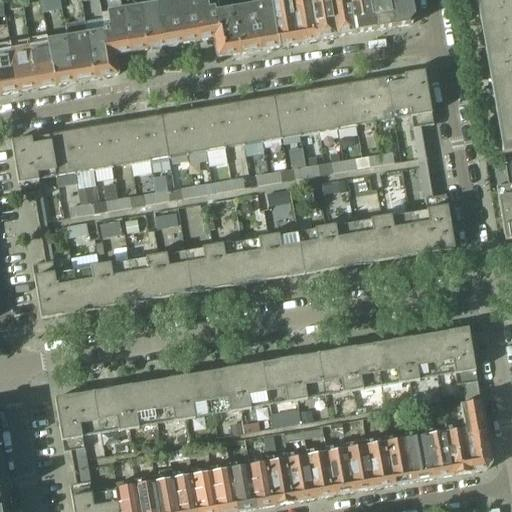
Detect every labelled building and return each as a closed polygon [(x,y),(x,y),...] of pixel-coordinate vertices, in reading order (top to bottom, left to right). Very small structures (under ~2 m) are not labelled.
[(52,9),(51,0),(47,0),(41,1),(42,11),(52,9)] [(195,43),(188,0),(185,0),(166,3),(173,47),(195,43)] [(206,0),(188,0),(195,43),(213,40),(213,43),(218,42),(214,13),(213,8),(208,9),(206,0)] [(271,0),(272,3),(279,49),(298,46),(291,0),(271,0)] [(310,0),(291,0),(298,46),(317,42),(310,0)] [(329,0),(310,0),(317,42),(336,39),(329,0)] [(329,0),(336,39),(354,36),(347,0),(329,0)] [(366,0),(347,0),(354,36),(372,33),(366,0)] [(392,29),(389,8),(387,0),(366,0),(372,33),(392,29)] [(511,0),(474,0),(477,9),(511,3),(511,0)] [(173,47),(166,3),(146,7),(154,50),(173,47)] [(272,3),(250,7),(258,52),(279,49),(272,3)] [(511,3),(477,9),(479,25),(511,19),(511,3)] [(414,20),(411,4),(389,8),(392,29),(409,27),(414,20)] [(154,50),(146,7),(119,11),(126,55),(154,50)] [(250,7),(232,10),(239,56),(258,52),(250,7)] [(232,10),(214,13),(218,42),(213,43),(216,60),(239,56),(232,10)] [(102,27),(102,31),(106,58),(113,57),(114,57),(126,55),(119,11),(105,14),(106,26),(102,27)] [(511,19),(479,25),(482,41),(511,36),(511,19)] [(102,31),(84,34),(92,81),(117,77),(114,57),(113,57),(106,58),(102,31)] [(84,34),(65,38),(72,84),(92,81),(84,34)] [(511,36),(482,41),(485,57),(511,52),(511,36)] [(45,38),(26,41),(33,91),(53,88),(45,41),(45,38)] [(65,38),(45,41),(53,88),(72,84),(65,38)] [(26,41),(8,44),(17,94),(33,91),(26,41)] [(8,44),(0,45),(0,96),(17,94),(8,44)] [(511,52),(485,57),(488,73),(511,69),(511,52)] [(511,69),(488,73),(490,90),(511,85),(511,69)] [(423,73),(405,76),(412,118),(410,118),(417,161),(425,160),(420,129),(433,127),(423,73)] [(405,76),(385,80),(392,122),(393,122),(393,121),(410,118),(412,118),(405,76)] [(385,80),(366,83),(374,125),(375,125),(374,124),(391,121),(391,122),(392,122),(385,80)] [(366,83),(348,86),(355,128),(356,128),(356,127),(372,124),(373,125),(374,125),(366,83)] [(511,85),(490,90),(493,106),(511,102),(511,85)] [(348,86),(329,89),(336,131),(337,131),(354,128),(355,128),(348,86)] [(329,89),(310,92),(318,135),(319,134),(335,131),(335,132),(336,131),(329,89)] [(310,92),(292,95),(299,138),(300,138),(300,137),(316,134),(317,135),(318,135),(310,92)] [(292,95),(273,99),(280,141),(281,141),(281,140),(298,137),(298,138),(299,138),(292,95)] [(273,99),(254,102),(261,144),(262,144),(262,143),(279,140),(279,141),(280,141),(273,99)] [(254,102),(236,105),(243,147),(244,147),(244,146),(260,144),(261,144),(254,102)] [(511,102),(493,106),(496,122),(511,118),(511,102)] [(236,105),(217,108),(224,150),(225,150),(241,147),(242,147),(243,147),(236,105)] [(217,108),(198,111),(205,154),(206,153),(223,150),(223,151),(224,150),(217,108)] [(198,111),(180,114),(187,157),(188,157),(188,156),(204,153),(204,154),(205,154),(198,111)] [(180,114),(161,118),(168,160),(169,160),(169,159),(185,156),(186,157),(187,157),(180,114)] [(161,118),(142,121),(149,163),(150,163),(150,162),(166,159),(167,160),(168,160),(161,118)] [(511,118),(496,122),(499,138),(511,135),(511,118)] [(142,121),(123,124),(130,166),(131,166),(131,165),(148,163),(149,163),(142,121)] [(123,124),(104,127),(112,170),(113,169),(112,169),(129,166),(129,167),(130,166),(123,124)] [(104,127),(86,130),(93,173),(94,173),(94,172),(110,169),(110,170),(112,170),(104,127)] [(86,130),(67,133),(74,176),(75,176),(75,175),(92,172),(92,173),(93,173),(86,130)] [(67,133),(49,137),(56,179),(57,179),(56,178),(73,175),(73,176),(74,176),(67,133)] [(511,135),(499,138),(502,155),(511,153),(511,135)] [(49,137),(29,140),(36,182),(38,181),(54,178),(55,179),(56,179),(49,137)] [(29,140),(10,143),(19,197),(32,195),(37,225),(45,224),(38,181),(36,182),(29,140)] [(391,155),(379,157),(381,167),(393,165),(391,155)] [(367,159),(369,169),(381,167),(379,157),(367,159)] [(504,242),(511,240),(511,160),(511,159),(503,161),(507,186),(495,188),(504,242)] [(354,162),(342,164),(343,174),(355,172),(354,162)] [(330,166),(332,176),(343,174),(342,164),(330,166)] [(316,168),(305,170),(306,180),(318,178),(316,168)] [(454,250),(444,197),(431,199),(426,168),(418,169),(426,212),(428,212),(435,253),(454,250)] [(293,172),(294,182),(306,180),(305,170),(293,172)] [(279,174),(267,176),(268,186),(280,184),(279,174)] [(255,178),(257,188),(268,186),(267,176),(255,178)] [(241,181),(229,183),(231,193),(243,191),(241,181)] [(218,185),(219,195),(231,193),(229,183),(218,185)] [(204,187),(192,189),(194,199),(206,197),(204,187)] [(180,191),(182,201),(194,199),(192,189),(180,191)] [(166,193),(154,195),(156,205),(168,203),(166,193)] [(142,197),(144,207),(156,205),(154,195),(142,197)] [(129,200),(117,202),(119,212),(131,210),(129,200)] [(105,204),(107,214),(119,212),(117,202),(105,204)] [(92,206),(80,208),(81,218),(93,216),(92,206)] [(68,210),(70,220),(81,218),(80,208),(68,210)] [(435,253),(428,212),(426,212),(408,215),(415,257),(435,253)] [(61,213),(45,216),(46,224),(63,221),(61,213)] [(174,214),(161,216),(163,228),(176,226),(174,214)] [(415,257),(408,215),(391,218),(390,217),(380,219),(387,262),(415,257)] [(387,262),(380,219),(370,221),(370,222),(352,225),(359,266),(387,262)] [(126,236),(138,234),(136,222),(124,224),(126,236)] [(101,237),(122,235),(121,223),(100,224),(101,237)] [(334,227),(324,229),(331,271),(359,266),(352,225),(335,228),(334,227)] [(73,228),(66,229),(67,240),(75,239),(73,228)] [(331,271),(324,229),(314,230),(314,231),(296,234),(303,276),(331,271)] [(59,317),(52,276),(54,275),(47,232),(39,234),(44,265),(31,267),(40,321),(59,317)] [(303,276),(296,234),(278,237),(278,236),(268,238),(275,281),(303,276)] [(275,281),(268,238),(257,240),(257,241),(240,244),(247,285),(275,281)] [(247,285),(240,244),(222,247),(222,246),(212,248),(219,290),(247,285)] [(219,290),(212,248),(201,249),(201,250),(184,253),(191,295),(219,290)] [(191,295),(184,253),(166,256),(155,257),(162,300),(191,295)] [(162,300),(155,257),(145,259),(145,260),(127,263),(134,305),(162,300)] [(134,305),(127,263),(110,266),(110,265),(99,267),(106,309),(134,305)] [(106,309),(99,267),(89,269),(72,272),(79,314),(106,309)] [(79,314),(72,272),(54,275),(52,276),(59,317),(79,314)] [(478,397),(467,330),(449,333),(456,375),(453,375),(455,387),(462,386),(464,399),(478,397)] [(456,375),(449,333),(429,337),(436,378),(453,375),(456,375)] [(436,378),(429,337),(401,341),(408,384),(418,382),(418,381),(436,378)] [(408,384),(401,341),(373,346),(380,388),(397,385),(398,386),(408,384)] [(380,388),(373,346),(345,351),(352,393),(362,392),(362,391),(380,388)] [(352,393),(345,351),(317,356),(324,397),(341,394),(342,395),(352,393)] [(324,397),(317,356),(289,360),(296,403),(306,401),(306,400),(324,397)] [(296,403),(289,360),(261,365),(268,407),(285,404),(286,405),(296,403)] [(268,407),(261,365),(232,370),(240,412),(250,411),(250,410),(268,407)] [(240,412),(232,370),(204,375),(212,416),(229,413),(229,414),(240,412)] [(212,416),(204,375),(176,379),(184,422),(194,420),(194,419),(212,416)] [(184,422),(176,379),(148,384),(156,426),(173,423),(173,424),(184,422)] [(156,426),(148,384),(120,389),(128,431),(138,430),(138,429),(156,426)] [(128,431),(120,389),(92,394),(99,435),(117,432),(117,433),(128,431)] [(424,403),(440,401),(439,390),(423,392),(424,403)] [(99,435),(92,394),(72,397),(79,439),(82,438),(99,435)] [(79,439),(72,397),(54,400),(63,454),(69,453),(72,466),(86,464),(82,438),(79,439)] [(479,402),(459,406),(459,407),(463,430),(471,474),(486,472),(491,465),(479,402)] [(257,424),(245,426),(247,435),(259,433),(257,424)] [(441,429),(442,434),(450,478),(471,474),(463,430),(449,432),(448,428),(441,429)] [(321,430),(283,437),(284,445),(322,438),(321,430)] [(422,433),(423,437),(430,481),(450,478),(442,434),(430,436),(429,431),(422,433)] [(402,436),(402,440),(410,485),(430,481),(423,437),(409,439),(409,435),(402,436)] [(382,439),(383,444),(391,488),(410,485),(402,440),(389,443),(388,438),(382,439)] [(272,439),(264,440),(266,454),(274,453),(272,439)] [(363,443),(363,447),(371,491),(391,488),(383,444),(371,446),(370,442),(363,443)] [(342,446),(342,451),(350,495),(371,491),(363,447),(350,449),(349,445),(342,446)] [(323,450),(323,454),(331,498),(350,495),(342,451),(330,453),(330,448),(323,450)] [(206,450),(187,454),(189,461),(207,458),(206,450)] [(303,453),(303,457),(311,501),(331,498),(323,454),(311,456),(310,452),(303,453)] [(187,454),(168,457),(170,464),(189,461),(187,454)] [(284,456),(285,460),(293,505),(311,501),(303,457),(292,459),(291,455),(284,456)] [(264,460),(264,464),(272,508),(293,505),(285,460),(272,463),(271,458),(264,460)] [(244,462),(245,467),(253,511),(272,508),(264,464),(252,466),(252,461),(244,462)] [(227,470),(226,470),(233,511),(249,511),(253,511),(245,467),(236,468),(236,464),(226,466),(227,470)] [(207,469),(208,473),(214,511),(233,511),(226,470),(215,472),(214,468),(207,469)] [(75,486),(68,487),(72,511),(93,511),(91,496),(87,471),(73,473),(75,486)] [(188,472),(188,477),(194,511),(214,511),(208,473),(196,475),(195,471),(188,472)] [(177,479),(176,474),(169,475),(170,480),(175,511),(194,511),(188,477),(177,479)] [(150,478),(151,483),(156,511),(175,511),(170,480),(159,482),(158,477),(150,478)] [(131,481),(132,486),(136,511),(156,511),(151,483),(140,485),(139,480),(131,481)] [(120,483),(114,484),(115,491),(114,491),(117,511),(136,511),(132,486),(121,488),(120,483)] [(108,493),(91,496),(93,511),(117,511),(114,491),(108,492),(108,493)]
